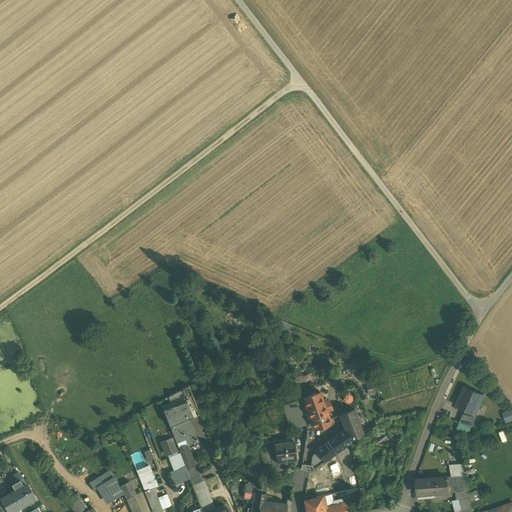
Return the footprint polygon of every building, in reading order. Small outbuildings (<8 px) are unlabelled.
[(91,226),(122,207),(118,200),(87,219),(91,226)] [(483,396),(464,387),(456,406),(465,410),(475,414),(483,396)] [(200,414),(191,391),(181,395),(184,402),(187,401),(193,416),(193,417),(200,414)] [(319,392),(303,399),(314,428),(330,422),(319,392)] [(297,400),(281,406),(290,431),(306,425),(297,400)] [(184,402),(164,410),(177,443),(186,439),(188,444),(196,441),(188,418),(193,416),(187,401),(184,402)] [(511,408),(501,412),(505,422),(511,419),(511,408)] [(354,409),(340,414),(346,431),(350,441),(363,433),(354,409)] [(475,414),(465,410),(459,422),(471,428),(477,415),(475,414)] [(346,431),(338,435),(346,446),(350,443),(350,441),(346,431)] [(338,435),(316,451),(324,462),(335,454),(346,446),(338,435)] [(160,442),(165,456),(177,452),(173,438),(160,442)] [(294,441),(274,444),(277,462),(297,459),(294,441)] [(185,466),(187,471),(197,467),(188,444),(178,448),(185,466)] [(450,459),(458,457),(456,450),(449,451),(450,459)] [(174,471),(185,466),(180,453),(168,457),(174,471)] [(136,470),(139,477),(151,473),(149,466),(136,470)] [(187,471),(185,466),(174,471),(169,472),(174,485),(190,479),(187,471)] [(187,471),(193,485),(202,481),(197,467),(187,471)] [(151,473),(139,477),(142,484),(154,479),(151,473)] [(95,484),(105,479),(102,474),(92,480),(95,484)] [(289,476),(278,474),(277,482),(284,483),(289,483),(289,476)] [(464,476),(447,478),(448,492),(453,492),(453,491),(455,491),(468,489),(464,476)] [(114,477),(97,487),(107,504),(124,494),(114,477)] [(447,477),(416,479),(418,499),(433,497),(432,493),(448,492),(447,478),(447,477)] [(154,479),(142,484),(144,491),(149,489),(158,486),(155,479),(154,479)] [(20,480),(12,485),(16,492),(2,501),(8,511),(12,511),(35,498),(28,486),(25,487),(20,480)] [(120,486),(126,497),(136,493),(130,481),(120,486)] [(202,481),(193,485),(198,498),(200,504),(211,500),(204,481),(202,481)] [(246,486),(244,498),(254,499),(254,492),(266,494),(267,489),(246,486)] [(149,489),(144,491),(149,503),(158,502),(155,496),(152,497),(149,489)] [(468,489),(455,491),(457,500),(462,499),(470,498),(469,493),(468,489)] [(477,491),(469,493),(470,498),(472,507),(480,504),(477,491)] [(266,494),(254,492),(254,499),(251,511),(263,511),(265,501),(266,494)] [(74,511),(83,511),(88,510),(77,494),(66,499),(74,511)] [(141,511),(133,496),(126,499),(132,511),(141,511)] [(322,497),(304,500),(306,511),(325,511),(324,509),(322,497)] [(470,498),(462,499),(464,509),(465,511),(470,511),(473,511),(472,507),(470,498)] [(211,500),(200,504),(202,510),(202,511),(214,511),(215,511),(211,500)] [(285,511),(287,504),(265,501),(263,511),(285,511)] [(162,511),(160,509),(158,502),(149,503),(152,511),(162,511)] [(511,511),(511,503),(486,511),(511,511)]
